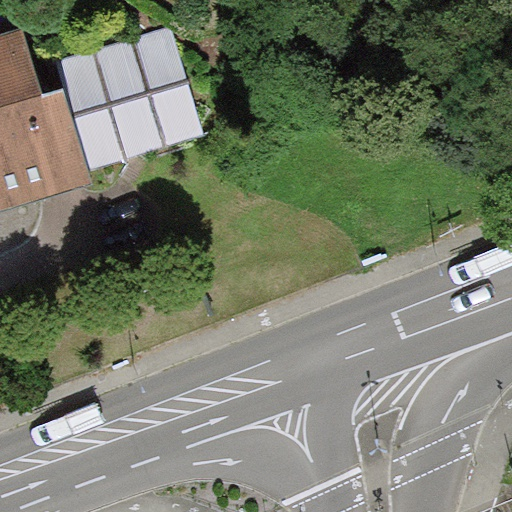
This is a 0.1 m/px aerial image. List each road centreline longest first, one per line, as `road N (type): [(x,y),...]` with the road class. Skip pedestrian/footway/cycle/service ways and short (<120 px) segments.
road 1 (primary): [(341,358),(62,456)]
road 2 (tertiary): [(62,456),(215,443),(255,452),(334,511)]
road 3 (tertiary): [(403,511),(460,396),(511,343)]
road 4 (primary): [(511,293),(341,358)]
road 5 (tertiary): [(341,358),(332,410),(338,467),(361,511)]
